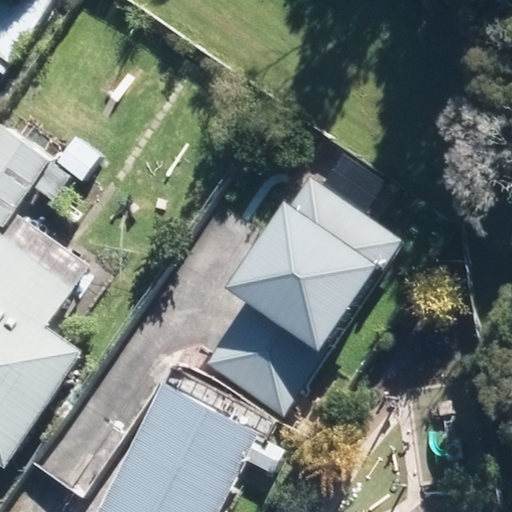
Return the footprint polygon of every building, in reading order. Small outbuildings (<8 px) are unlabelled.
[(55,1),(53,0),(0,0),(0,61),(11,69),(55,1)] [(10,133),(0,145),(0,216),(6,221),(50,162),(10,133)] [(401,240),(313,185),(245,291),(262,302),(222,364),(293,409),(401,240)] [(0,454),(7,460),(81,356),(46,331),(74,291),(0,238),(0,454)] [(219,511),(257,438),(170,393),(109,511),(219,511)]
